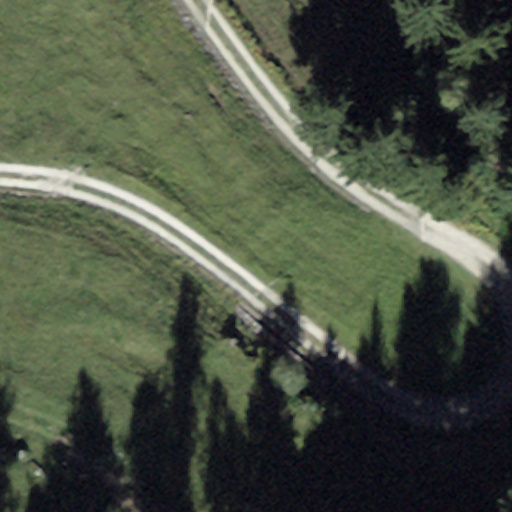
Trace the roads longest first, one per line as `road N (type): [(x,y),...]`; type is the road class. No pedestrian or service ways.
road 1 (track): [(511,451),(419,404),(229,284),(131,199),(0,182)]
road 2 (track): [(198,0),(310,160),(511,259)]
